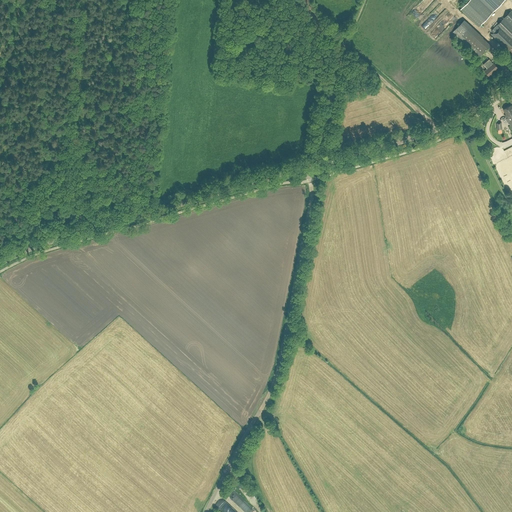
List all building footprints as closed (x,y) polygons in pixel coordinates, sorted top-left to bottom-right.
[(503,0),(469,0),(460,10),(478,27),(503,0)] [(511,52),(511,10),(491,31),(493,32),(491,34),(493,36),(507,50),(508,49),(511,52)] [(464,19),(453,32),(480,57),(491,44),(464,19)] [(493,63),(489,59),(483,64),(487,68),(485,70),(490,76),(498,68),(493,63)] [(244,511),(249,506),(235,492),(230,496),(244,511)]
